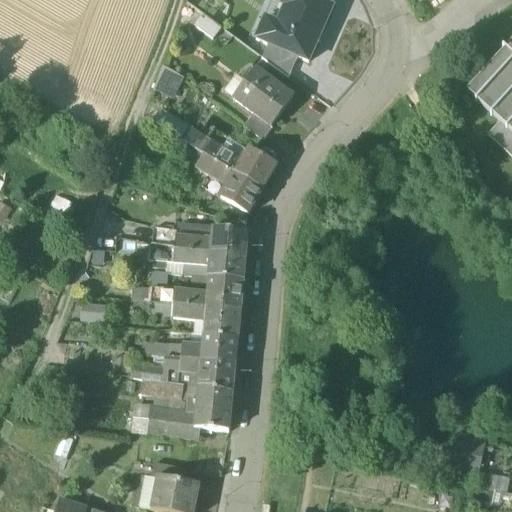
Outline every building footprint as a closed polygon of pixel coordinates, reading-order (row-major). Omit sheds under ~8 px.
[(265,21),(255,42),(267,47),(297,60),(308,65),(332,10),(321,6),(308,0),(281,0),(279,6),(284,9),(277,27),(265,21)] [(189,32),(206,45),(215,32),(199,19),(189,32)] [(511,44),(466,95),(499,125),(487,139),(511,161),(511,44)] [(261,61),(288,80),(297,60),(267,47),(261,61)] [(183,83),(162,70),(153,94),(174,104),(183,83)] [(253,118),(271,131),(272,130),(293,102),(292,101),(283,95),(255,74),(251,71),(242,83),(246,86),(233,103),(253,118)] [(246,86),(242,83),(236,78),(223,95),(233,103),(246,86)] [(152,127),(183,145),(190,133),(191,131),(160,113),(152,127)] [(244,131),(262,144),(273,131),(272,130),(271,131),(253,118),(244,131)] [(196,153),(203,158),(210,145),(190,133),(183,145),(196,153)] [(227,141),(221,152),(241,164),(248,153),(227,141)] [(203,158),(234,176),(241,164),(221,152),(210,145),(203,158)] [(248,153),(241,164),(234,176),(262,193),(276,169),(248,153)] [(195,170),(226,189),(234,176),(203,158),(195,170)] [(262,193),(234,176),(226,189),(220,200),(248,216),(262,193)] [(12,213),(0,205),(0,225),(3,228),(12,213)] [(177,235),(176,254),(244,260),(247,235),(211,232),(211,231),(178,229),(177,235)] [(151,249),(176,254),(177,235),(153,232),(151,249)] [(166,267),(173,267),(176,254),(151,249),(150,249),(149,265),(166,267)] [(173,267),(184,268),(208,271),(207,281),(208,282),(242,285),(244,260),(176,254),(173,267)] [(173,267),(166,267),(165,278),(167,278),(183,279),(184,268),(173,267)] [(201,281),(207,281),(208,271),(184,268),(183,279),(191,280),(201,281)] [(153,277),(151,295),(167,296),(167,278),(165,278),(153,277)] [(208,282),(208,287),(241,290),(242,285),(208,282)] [(173,297),(172,308),(239,315),(241,290),(208,287),(207,298),(173,294),(173,297)] [(131,304),(172,308),(173,297),(167,296),(151,295),(132,293),(131,304)] [(152,318),(162,318),(162,314),(172,314),(172,308),(131,304),(131,313),(152,315),(152,318)] [(204,326),(203,339),(237,343),(239,315),(172,308),(172,314),(171,322),(204,326)] [(106,311),(81,309),(79,327),(104,330),(106,311)] [(166,348),(165,361),(234,368),(237,343),(203,339),(202,352),(166,348)] [(143,359),(165,361),(166,348),(144,347),(143,359)] [(199,377),(198,392),(232,396),(234,368),(165,361),(164,373),(179,376),(199,377)] [(151,385),(177,389),(179,376),(164,373),(135,369),(134,382),(151,385)] [(177,389),(182,390),(198,392),(199,377),(179,376),(177,389)] [(149,399),(180,404),(182,390),(177,389),(151,385),(149,399)] [(228,435),(232,396),(198,392),(196,406),(194,431),(194,432),(199,433),(228,435)] [(147,412),(150,412),(187,417),(188,405),(180,404),(149,399),(147,399),(147,409),(147,412)] [(148,425),(194,431),(196,406),(188,405),(187,417),(150,412),(148,425)] [(147,412),(147,409),(134,407),(131,437),(147,439),(147,437),(148,425),(150,412),(147,412)] [(147,437),(198,445),(199,433),(194,432),(194,431),(148,425),(147,437)] [(511,480),(511,478),(485,475),(490,441),(459,437),(454,473),(484,477),(481,496),(509,501),(511,480)] [(73,444),(62,439),(55,459),(66,463),(73,444)] [(151,479),(177,484),(179,472),(153,467),(151,479)] [(150,511),(194,511),(199,488),(177,484),(151,479),(151,481),(156,482),(150,511)] [(150,511),(156,482),(151,481),(143,480),(137,511),(140,511),(150,511)] [(86,511),(87,511),(59,502),(56,511),(86,511)]
